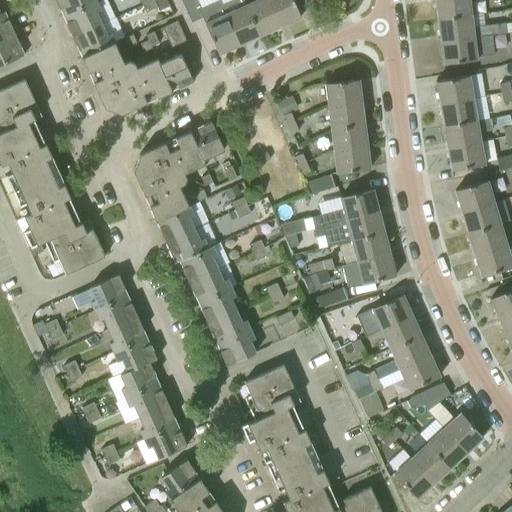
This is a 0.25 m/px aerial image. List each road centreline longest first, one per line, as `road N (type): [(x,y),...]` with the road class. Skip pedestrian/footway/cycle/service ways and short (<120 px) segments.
road 1 (residential): [(511,421),(437,288),(400,126),(388,17)]
road 2 (unclassified): [(112,141),(388,17)]
road 3 (residential): [(240,511),(225,476),(233,438),(213,391),(183,385),(125,260)]
